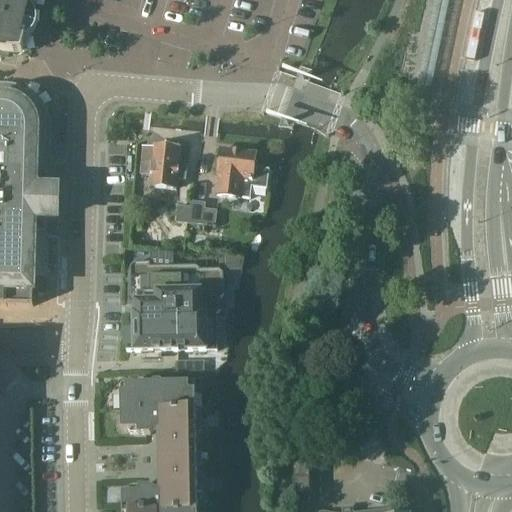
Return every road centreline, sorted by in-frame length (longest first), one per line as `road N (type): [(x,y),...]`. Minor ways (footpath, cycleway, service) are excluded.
road 1 (residential): [(359,348),(369,169),(355,133),(274,100),(87,89)]
road 2 (tertiary): [(497,0),(466,207),(472,306),(464,356)]
road 3 (residential): [(77,341),(87,89)]
road 4 (residential): [(78,511),(77,341)]
road 5 (tertiary): [(501,231),(511,81)]
